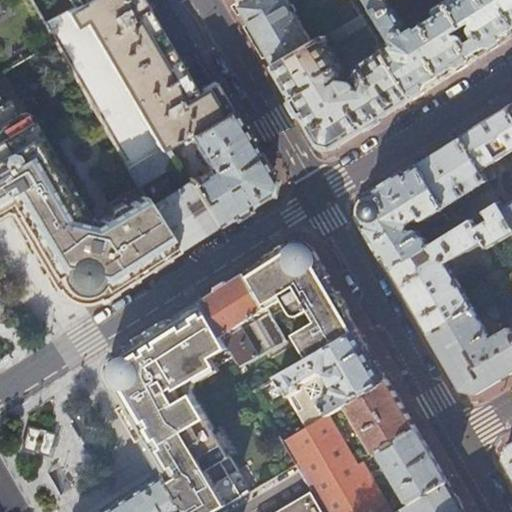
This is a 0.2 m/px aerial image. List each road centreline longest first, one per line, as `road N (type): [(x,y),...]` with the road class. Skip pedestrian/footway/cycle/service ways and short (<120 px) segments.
road 1 (residential): [(0,396),(316,196)]
road 2 (residential): [(316,196),(461,441)]
road 3 (residential): [(316,196),(511,72)]
road 4 (residential): [(197,0),(316,196)]
